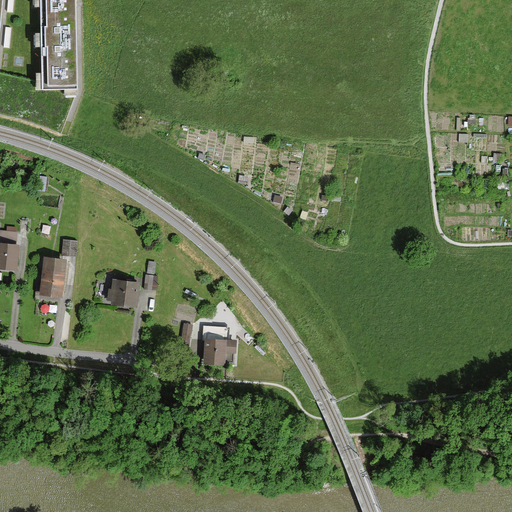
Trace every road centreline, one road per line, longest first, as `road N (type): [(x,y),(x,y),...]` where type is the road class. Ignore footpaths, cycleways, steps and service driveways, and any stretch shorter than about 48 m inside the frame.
road 1 (track): [(0,440),(267,463),(310,439),(402,432),(465,451),(511,453)]
road 2 (track): [(511,248),(458,248),(437,227),(425,103),(441,0)]
road 3 (residential): [(0,343),(151,361)]
